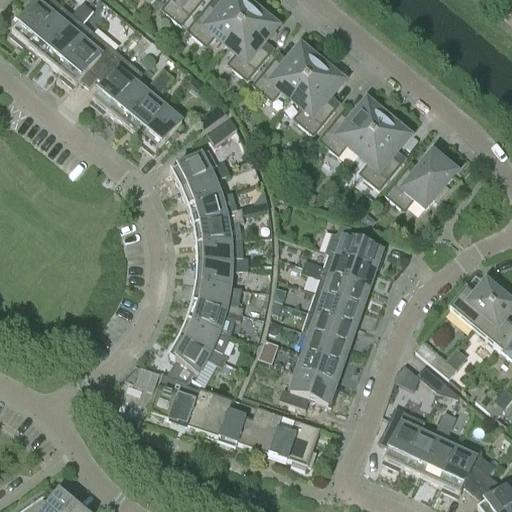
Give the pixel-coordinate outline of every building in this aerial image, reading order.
[(26,51),(60,11),(47,0),(42,0),(8,41),(22,52),(24,50),(26,51)] [(164,0),(169,3),(160,14),(179,30),(201,4),(196,0),(164,0)] [(214,41),(225,49),(254,15),(236,0),(231,0),(217,17),(207,9),(185,35),(205,52),(214,41)] [(60,11),(26,51),(42,65),(86,12),(81,7),(71,20),(60,11)] [(58,78),(91,38),(80,29),(91,16),(86,12),(42,65),(58,78)] [(258,51),(274,32),(254,15),(225,49),(235,58),(226,69),(245,85),(267,59),(258,51)] [(87,76),(95,83),(116,58),(91,38),(58,78),(60,80),(58,82),(72,94),(87,76)] [(175,44),(167,52),(175,60),(183,51),(175,44)] [(280,96),(291,104),(320,70),(299,52),(283,72),(273,64),(251,90),(271,107),(280,96)] [(104,117),(107,119),(132,88),(140,78),(116,58),(95,83),(103,90),(88,107),(102,119),(104,117)] [(340,86),(320,70),(291,104),(301,113),(292,124),(312,140),(333,114),(324,106),(340,86)] [(153,95),(167,79),(162,74),(148,90),(153,95)] [(138,145),(164,114),(169,107),(159,98),(172,83),(167,79),(153,95),(148,101),(122,132),(138,145)] [(122,132),(148,101),(132,88),(107,119),(122,132)] [(317,145),(337,161),(347,170),(357,159),(386,124),(365,107),(349,127),(339,119),(317,145)] [(217,109),(195,125),(202,135),(225,119),(217,109)] [(164,114),(138,145),(140,147),(138,149),(152,161),(180,127),(164,114)] [(235,134),(228,124),(205,140),(213,150),(235,134)] [(406,141),(386,124),(357,159),(367,168),(358,179),(377,195),(399,169),(390,161),(406,141)] [(178,195),(225,173),(222,167),(215,171),(207,155),(199,159),(169,178),(178,195)] [(403,216),(412,205),(423,215),(433,203),(436,206),(446,194),(443,191),(452,180),(431,162),(415,182),(405,174),(383,200),(403,216)] [(228,179),(225,173),(178,195),(186,213),(219,202),(213,187),(228,179)] [(301,196),(298,206),(313,210),(316,200),(301,196)] [(191,232),(241,221),(248,219),(247,212),(234,215),(230,199),(219,202),(186,213),(191,232)] [(365,200),(357,210),(364,216),(372,206),(365,200)] [(241,221),(191,232),(194,250),(240,246),(239,236),(237,228),(243,227),(241,221)] [(338,229),(335,240),(331,239),(324,258),(328,260),(373,275),(374,273),(377,274),(383,257),(361,249),(365,238),(338,229)] [(195,270),(246,270),(246,263),(241,263),(240,246),(194,250),(195,270)] [(302,272),(367,295),(373,275),(328,260),(323,273),(304,266),(302,272)] [(246,277),(246,270),(195,270),(193,289),(228,293),(229,277),(246,277)] [(315,298),(360,314),(367,295),(302,272),(299,279),(319,285),(315,298)] [(225,309),(228,293),(193,289),(190,308),(240,320),(242,313),(225,309)] [(447,313),(472,334),(499,301),(485,290),(474,302),(464,293),(447,313)] [(308,318),(353,333),(360,314),(315,298),(308,318)] [(495,353),(511,333),(502,325),(511,313),(511,312),(499,301),(472,334),(495,353)] [(184,326),(229,342),(230,338),(232,331),(234,325),(239,326),(240,320),(190,308),(184,326)] [(309,340),(347,353),(353,333),(308,318),(301,337),(309,340)] [(177,344),(223,367),(226,361),(222,359),(227,347),(229,342),(184,326),(177,344)] [(269,326),(266,337),(278,340),(281,330),(269,326)] [(511,333),(495,353),(511,367),(511,333)] [(302,359),(340,372),(347,353),(309,340),(302,359)] [(220,373),(223,367),(177,344),(167,361),(175,366),(165,381),(185,389),(186,389),(189,384),(193,378),(194,378),(196,380),(197,380),(197,378),(198,378),(199,375),(200,374),(201,372),(202,371),(202,370),(202,369),(203,369),(203,368),(204,368),(204,366),(205,365),(215,370),(215,371),(216,371),(220,373)] [(263,345),(257,364),(270,369),(277,350),(263,345)] [(437,376),(445,366),(422,347),(414,356),(437,376)] [(296,378),(333,391),(340,372),(302,359),(296,378)] [(193,378),(189,384),(191,385),(192,386),(193,386),(194,387),(197,388),(197,389),(200,390),(202,391),(203,391),(204,390),(204,389),(205,388),(206,386),(207,386),(207,385),(208,383),(209,382),(210,381),(210,380),(210,379),(211,378),(212,378),(212,377),(213,375),(214,375),(214,373),(214,372),(216,371),(215,371),(215,370),(205,365),(204,366),(204,368),(203,368),(203,369),(202,369),(202,370),(202,371),(201,372),(200,374),(199,375),(198,378),(197,378),(197,380),(196,380),(194,378),(193,378)] [(445,366),(437,376),(447,384),(455,375),(445,366)] [(423,372),(415,381),(437,399),(444,390),(423,372)] [(332,394),(333,391),(296,378),(288,376),(278,406),(304,415),(308,405),(330,412),(335,395),(332,394)] [(165,381),(160,379),(153,400),(144,411),(161,425),(163,422),(198,434),(211,398),(198,393),(197,395),(184,391),(185,389),(165,381)] [(484,415),(492,405),(482,397),(474,406),(484,415)] [(255,454),(268,417),(255,413),(251,424),(228,416),(232,405),(211,398),(198,434),(255,454)] [(492,405),(484,415),(495,424),(503,414),(492,405)] [(399,473),(401,474),(423,427),(393,413),(380,442),(385,444),(382,451),(388,454),(381,468),(397,476),(399,473)] [(268,417),(255,454),(292,467),(291,470),(303,474),(305,471),(306,471),(306,470),(310,471),(314,459),(311,457),(319,435),(268,417)] [(401,474),(420,483),(449,420),(443,417),(434,436),(422,430),(424,427),(423,427),(401,474)] [(420,483),(438,491),(459,448),(446,442),(455,423),(449,420),(420,483)] [(466,482),(479,492),(487,481),(477,473),(481,466),(480,457),(459,448),(438,491),(441,493),(440,495),(456,503),(466,482)] [(511,511),(511,496),(507,490),(503,493),(487,481),(479,492),(491,502),(478,511),(511,511)] [(47,509),(41,504),(28,511),(69,511),(55,500),(47,509)] [(28,511),(41,504),(43,502),(42,501),(25,511),(28,511)]
